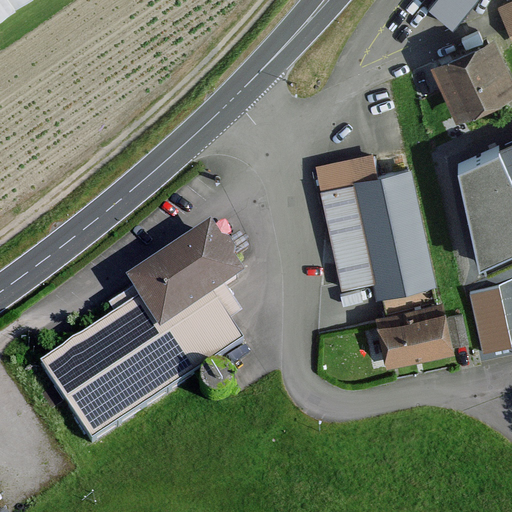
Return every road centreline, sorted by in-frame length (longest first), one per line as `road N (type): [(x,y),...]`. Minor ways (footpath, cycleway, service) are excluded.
road 1 (residential): [(511,419),(463,391),(343,405),(321,401),(304,386),(291,201),(262,135),(232,99)]
road 2 (track): [(0,238),(137,129),(266,0)]
road 3 (primary): [(0,291),(232,99)]
road 4 (primary): [(232,99),(326,0)]
